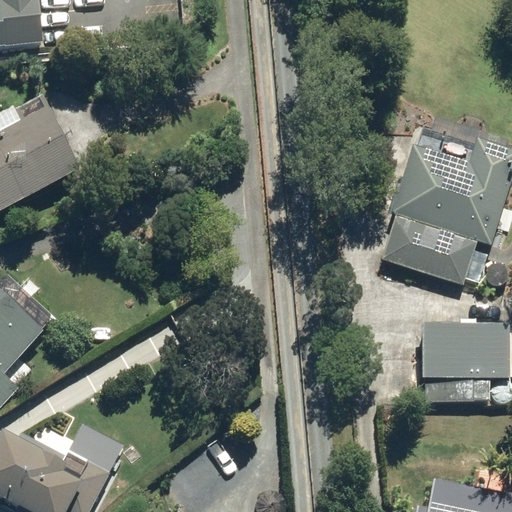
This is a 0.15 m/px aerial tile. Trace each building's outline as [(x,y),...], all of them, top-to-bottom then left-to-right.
[(0,0),(0,48),(43,45),(37,0),(0,0)] [(39,111),(0,131),(0,210),(72,173),(39,111)] [(482,261),(469,257),(471,250),(485,254),(511,167),(471,155),(464,178),(405,160),(386,223),(391,224),(378,268),(458,292),(461,286),(473,290),(482,261)] [(0,404),(12,392),(0,380),(0,373),(36,335),(0,300),(0,404)] [(503,333),(415,335),(417,389),(420,388),(420,409),(485,408),(485,387),(505,387),(503,333)] [(0,505),(12,511),(85,511),(104,477),(61,455),(58,461),(43,454),(40,460),(0,438),(0,505)] [(94,469),(102,468),(107,460),(105,452),(98,448),(90,449),(86,456),(87,464),(94,469)] [(511,511),(511,504),(429,487),(423,511),(511,511)]
